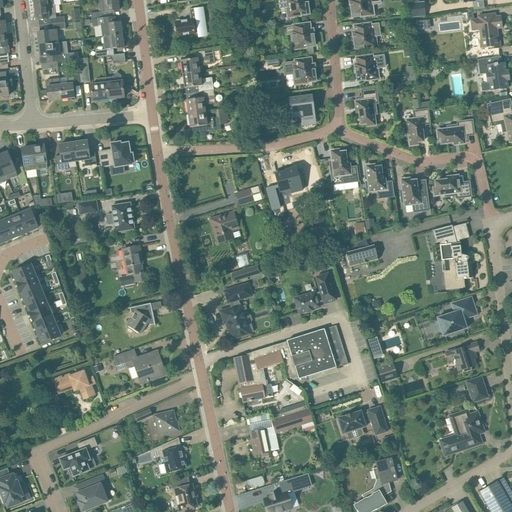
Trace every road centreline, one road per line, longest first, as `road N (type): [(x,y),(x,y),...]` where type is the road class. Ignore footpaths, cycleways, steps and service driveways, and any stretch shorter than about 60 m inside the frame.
road 1 (residential): [(202,376),(35,452),(59,511)]
road 2 (residential): [(202,376),(157,152)]
road 3 (residential): [(338,128),(417,162),(475,161),(496,224)]
road 4 (residential): [(157,152),(267,148),(338,128)]
road 5 (residential): [(511,397),(496,224)]
road 6 (residential): [(230,511),(202,376)]
road 7 (residential): [(338,128),(330,0)]
road 8 (residential): [(34,123),(19,0)]
road 9 (residential): [(407,511),(511,448)]
